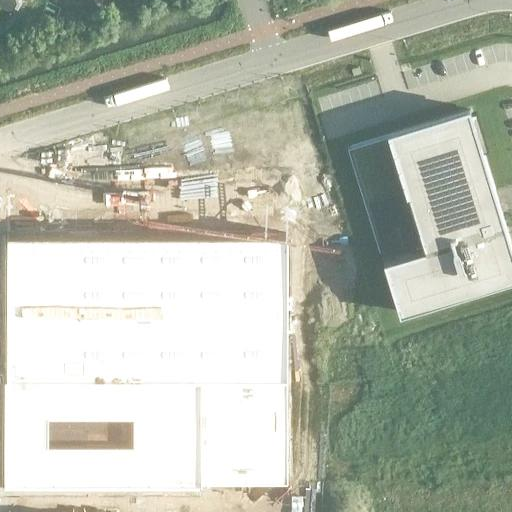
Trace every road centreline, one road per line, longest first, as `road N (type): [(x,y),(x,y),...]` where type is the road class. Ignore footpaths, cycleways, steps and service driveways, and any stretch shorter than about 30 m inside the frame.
road 1 (unclassified): [(0,142),(271,60)]
road 2 (unclassified): [(271,60),(474,0)]
